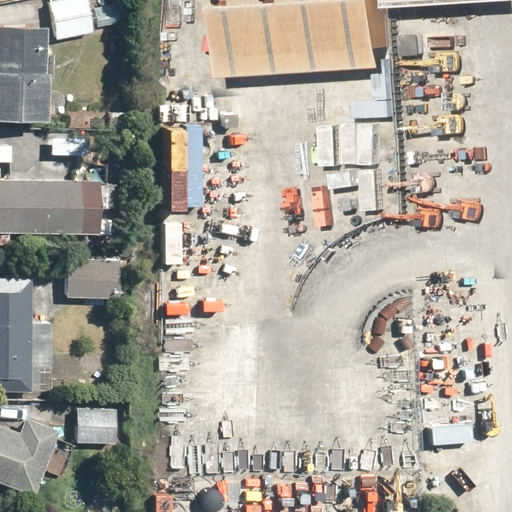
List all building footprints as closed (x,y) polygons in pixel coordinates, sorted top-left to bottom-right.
[(65,0),(39,6),(47,42),(90,32),(85,8),(83,0),(65,0)] [(224,0),(229,75),(390,65),(386,0),(224,0)] [(111,2),(85,8),(90,32),(117,27),(111,2)] [(0,122),(33,123),(34,77),(37,77),(37,29),(0,28),(0,122)] [(421,60),(422,36),(401,35),(401,60),(421,60)] [(64,110),(63,126),(115,128),(116,111),(64,110)] [(177,127),(156,127),(153,209),(174,209),(177,127)] [(42,138),(41,154),(83,155),(84,139),(42,138)] [(438,164),(438,146),(405,144),(404,163),(438,164)] [(438,146),(438,164),(470,165),(471,147),(438,146)] [(91,180),(0,177),(0,233),(90,236),(91,180)] [(173,276),(196,277),(197,253),(197,237),(197,225),(155,223),(154,263),(173,264),(173,276)] [(228,238),(197,237),(197,253),(228,254),(228,238)] [(110,259),(59,258),(58,297),(110,298),(110,259)] [(0,391),(21,391),(21,366),(43,367),(44,319),(21,319),(22,279),(0,278),(0,391)] [(176,350),(156,349),(155,391),(175,392),(176,350)] [(434,406),(417,405),(416,449),(433,450),(434,406)] [(108,409),(70,408),(69,442),(107,443),(108,409)] [(16,418),(11,433),(0,429),(0,486),(25,496),(49,430),(16,418)] [(183,437),(156,437),(155,471),(182,472),(183,437)] [(338,446),(338,472),(379,473),(379,447),(338,446)] [(410,511),(411,491),(390,490),(389,511),(410,511)] [(178,511),(179,493),(149,492),(147,511),(178,511)] [(385,511),(386,493),(360,492),(359,511),(385,511)]
